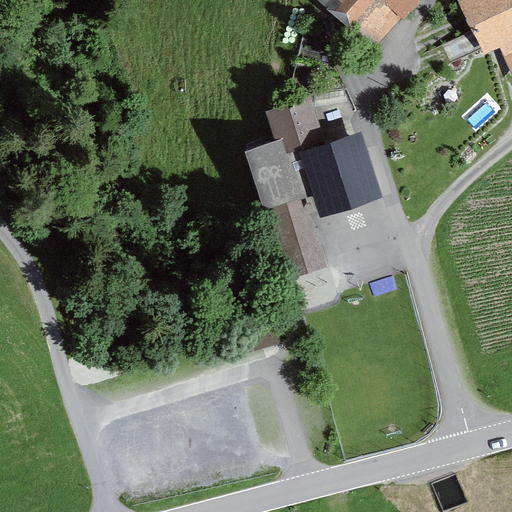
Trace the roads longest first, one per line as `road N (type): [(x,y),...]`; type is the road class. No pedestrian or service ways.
road 1 (unclassified): [(473,443),(420,250),(438,209),(511,142)]
road 2 (unclassified): [(108,511),(33,276),(0,228)]
road 3 (tertiary): [(214,511),(473,443)]
